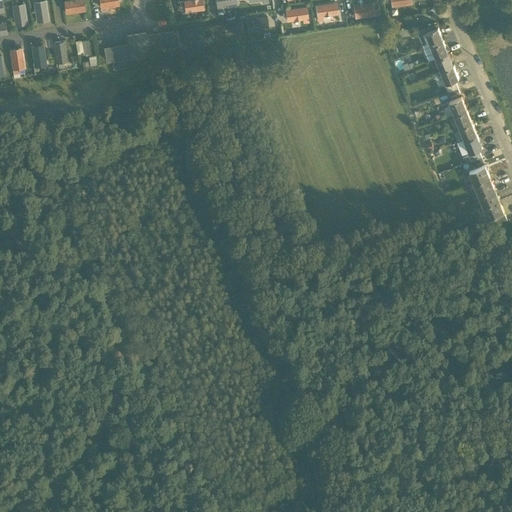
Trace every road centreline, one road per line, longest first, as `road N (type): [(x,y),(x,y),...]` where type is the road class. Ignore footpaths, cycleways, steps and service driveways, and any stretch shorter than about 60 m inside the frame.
road 1 (track): [(511,442),(342,511)]
road 2 (residential): [(449,0),(511,155)]
